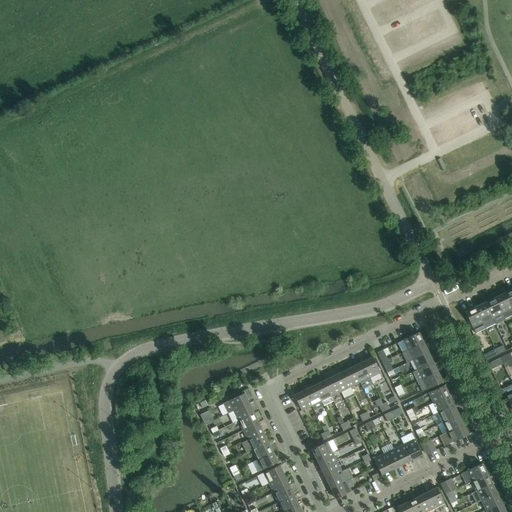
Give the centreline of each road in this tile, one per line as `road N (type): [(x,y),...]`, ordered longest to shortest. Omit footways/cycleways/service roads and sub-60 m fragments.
road 1 (unclassified): [(114,511),(103,396),(122,360),(138,350),(372,308),(428,275),(295,0)]
road 2 (residential): [(321,511),(265,392),(443,301)]
road 3 (residential): [(341,511),(483,444)]
